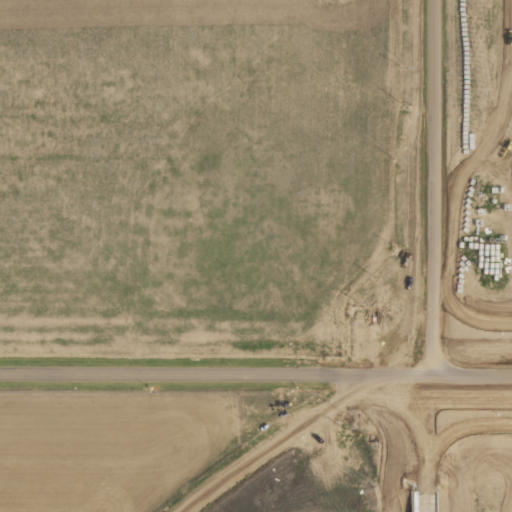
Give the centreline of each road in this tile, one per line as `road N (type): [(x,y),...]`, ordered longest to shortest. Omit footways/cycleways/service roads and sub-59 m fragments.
road 1 (residential): [(511,373),(0,373)]
road 2 (residential): [(433,374),(434,0)]
road 3 (residential): [(383,375),(179,511)]
road 4 (trunk): [(433,374),(421,511)]
